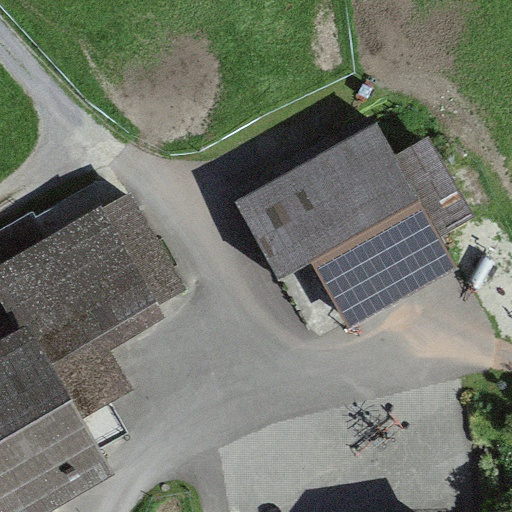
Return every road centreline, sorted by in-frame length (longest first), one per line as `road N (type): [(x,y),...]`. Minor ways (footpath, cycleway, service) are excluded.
road 1 (track): [(0,45),(79,134),(193,200),(224,273),(206,353),(122,511)]
road 2 (track): [(511,363),(442,357),(339,381),(206,353)]
